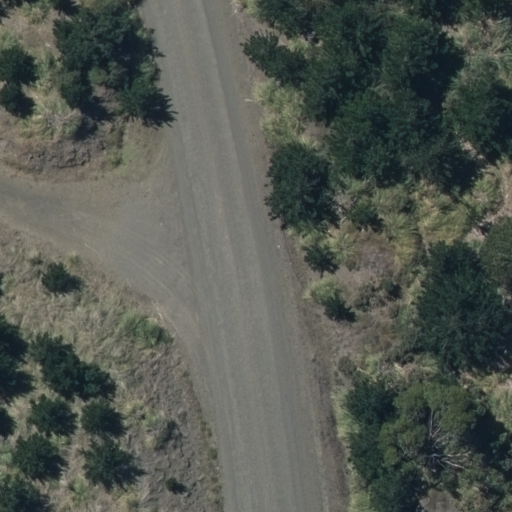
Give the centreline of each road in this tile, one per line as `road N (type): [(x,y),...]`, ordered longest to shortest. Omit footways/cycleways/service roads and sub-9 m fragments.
road 1 (track): [(157,0),(234,299),(255,511)]
road 2 (track): [(0,205),(234,299)]
